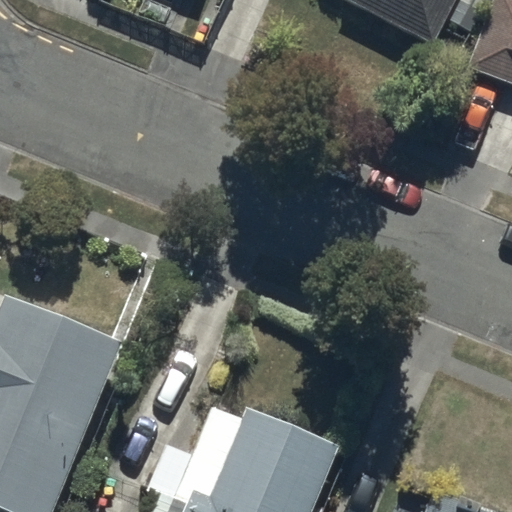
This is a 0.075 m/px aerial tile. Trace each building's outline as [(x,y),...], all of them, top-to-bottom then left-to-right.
[(340,0),(428,45),(452,0),(340,0)] [(511,0),(489,0),(464,63),(511,82),(511,0)] [(0,499),(33,511),(46,511),(112,339),(4,299),(0,310),(0,499)] [(206,405),(168,496),(181,501),(175,511),(305,511),(334,444),(243,406),(238,419),(206,405)] [(422,511),(488,511),(431,489),(422,511)]
